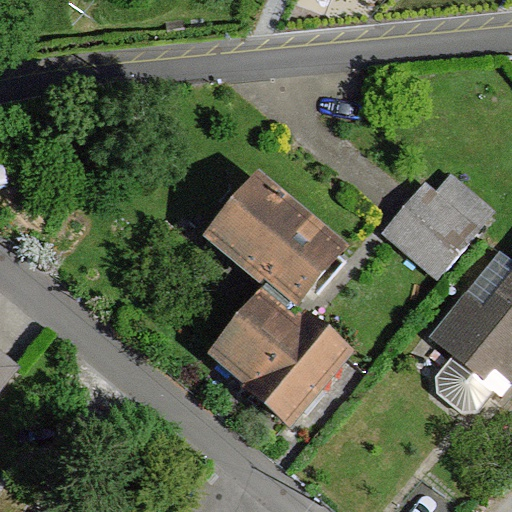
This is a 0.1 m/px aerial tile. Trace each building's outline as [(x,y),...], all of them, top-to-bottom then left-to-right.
[(428,193),(391,237),(441,278),(493,216),(455,184),(439,202),(428,193)] [(341,256),(260,191),(217,241),(271,287),(260,301),(268,308),(285,320),(341,256)] [(511,296),(510,299),(507,296),(488,318),(468,302),(438,341),(460,359),(487,380),(498,368),(510,378),(511,379),(511,296)] [(304,336),(285,320),(268,308),(224,358),(260,388),(254,396),(290,425),(347,358),(310,328),(304,336)] [(0,354),(0,396),(21,371),(0,354)] [(487,380),(460,359),(440,382),(441,396),(465,417),(481,415),(510,378),(498,368),(487,380)]
